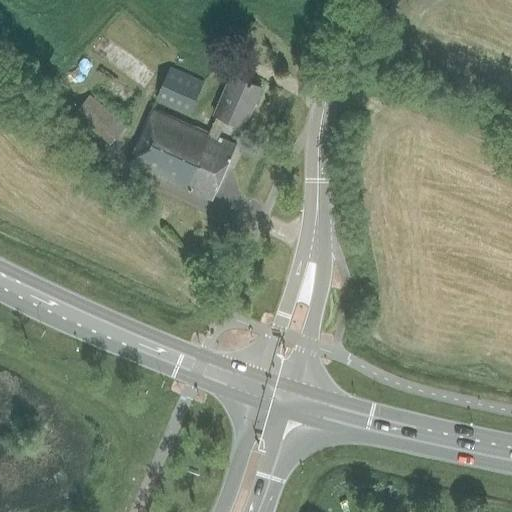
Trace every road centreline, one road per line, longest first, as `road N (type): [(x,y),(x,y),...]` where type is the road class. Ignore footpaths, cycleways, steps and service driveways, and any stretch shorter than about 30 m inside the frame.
road 1 (primary): [(261,391),(0,282)]
road 2 (primary): [(511,453),(292,401)]
road 3 (tertiary): [(316,209),(323,116),(367,0)]
road 4 (tertiary): [(292,401),(325,261),(316,209)]
road 5 (tertiary): [(316,209),(261,391)]
road 6 (tertiary): [(261,391),(222,511)]
